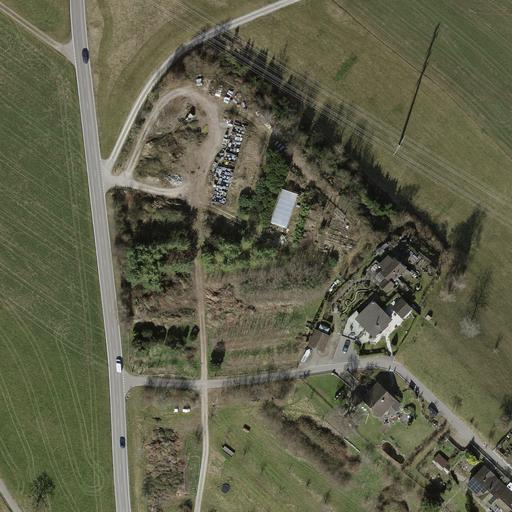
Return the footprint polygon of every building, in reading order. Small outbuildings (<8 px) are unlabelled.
[(284,183),(272,218),(288,224),(300,189),(284,183)] [(383,270),(373,279),(387,293),(393,286),(387,280),(390,277),(393,281),(399,274),(408,282),(413,277),(389,254),(378,265),(383,270)] [(356,313),(349,321),(342,337),(355,341),(359,337),(364,331),(372,339),(379,331),(383,334),(397,318),(401,322),(411,311),(396,297),(381,313),(373,306),(381,297),(375,292),(368,300),(369,302),(358,314),(356,313)] [(314,330),(307,345),(323,352),(330,338),(314,330)] [(359,393),(350,402),(360,412),(365,407),(378,419),(384,414),(390,420),(401,408),(375,384),(363,397),(359,393)] [(442,458),(436,464),(447,474),(453,468),(442,458)] [(506,488),(481,466),(463,487),(489,509),(494,503),(504,511),(511,511),(511,486),(510,484),(506,488)]
